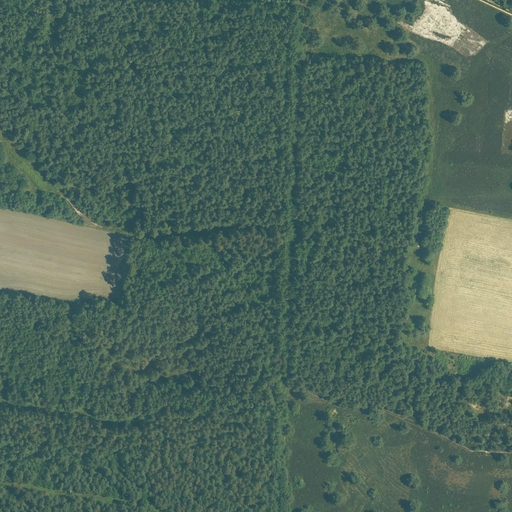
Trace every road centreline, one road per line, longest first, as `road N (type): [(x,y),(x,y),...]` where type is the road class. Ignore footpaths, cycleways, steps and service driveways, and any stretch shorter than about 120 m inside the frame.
road 1 (track): [(0,129),(15,160),(102,230),(226,228)]
road 2 (track): [(0,487),(160,511)]
